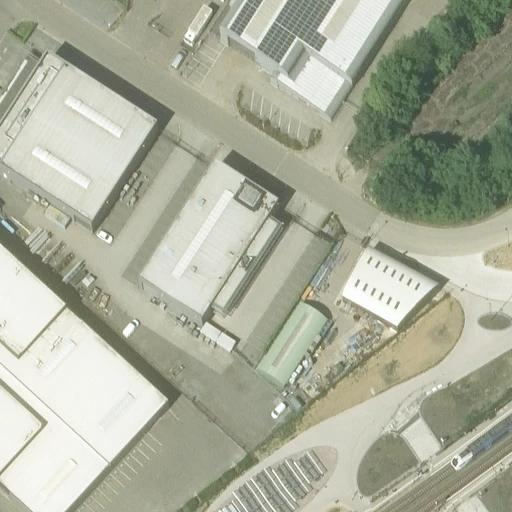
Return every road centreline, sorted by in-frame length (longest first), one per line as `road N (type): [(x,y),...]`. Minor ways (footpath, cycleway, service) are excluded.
road 1 (unclassified): [(460,244),(416,239),(364,216),(33,0)]
road 2 (unknown): [(111,271),(231,67),(150,15),(142,0)]
road 3 (unknown): [(122,511),(172,458),(190,401),(119,303),(111,271)]
road 4 (unknown): [(306,178),(422,0)]
